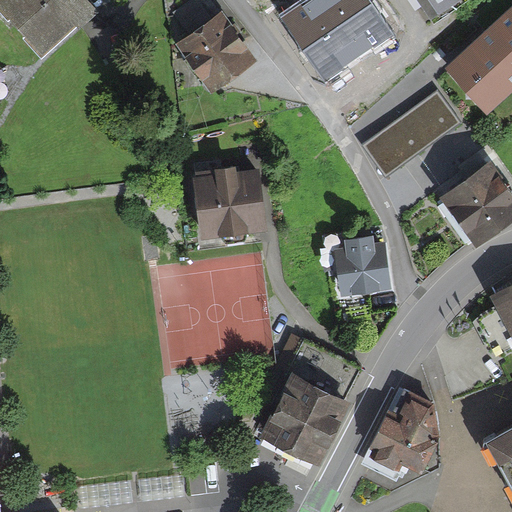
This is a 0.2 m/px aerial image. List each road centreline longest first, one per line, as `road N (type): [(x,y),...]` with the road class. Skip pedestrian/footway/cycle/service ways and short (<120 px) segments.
road 1 (residential): [(410,334),(386,212),(328,116),(234,0)]
road 2 (residential): [(314,511),(410,334)]
road 3 (residential): [(410,334),(467,274),(511,244)]
